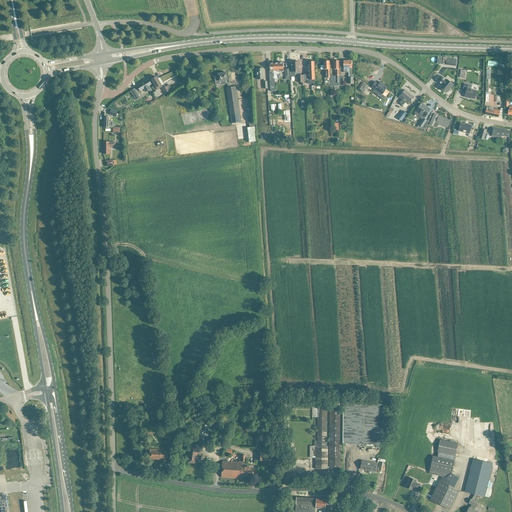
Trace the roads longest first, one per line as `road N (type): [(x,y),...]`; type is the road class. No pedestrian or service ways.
road 1 (unclassified): [(511,124),(455,110),(365,51),(213,51),(155,61),(125,83)]
road 2 (unclassified): [(112,467),(94,141),(99,92)]
road 3 (unclassified): [(409,511),(368,492),(232,491),(112,467)]
road 4 (track): [(511,269),(268,259)]
road 5 (secondary): [(172,45),(350,41)]
road 6 (secondary): [(350,41),(511,49)]
road 7 (primary): [(71,511),(54,389)]
road 8 (primary): [(45,391),(62,511)]
